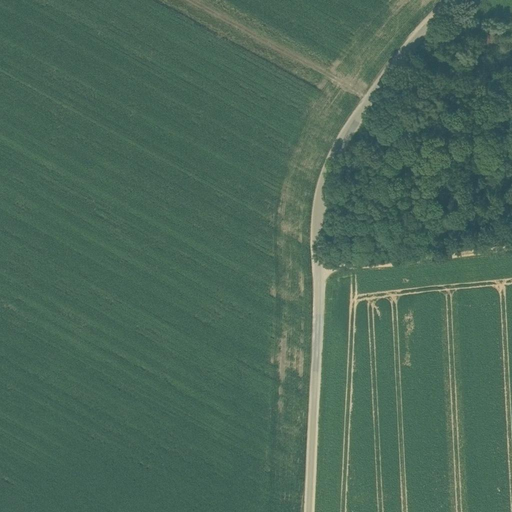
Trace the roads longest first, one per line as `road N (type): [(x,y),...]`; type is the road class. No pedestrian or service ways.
road 1 (unclassified): [(308,511),(319,202),(335,146),(393,63),(454,0)]
road 2 (track): [(368,99),(195,0)]
road 3 (track): [(320,269),(511,244)]
